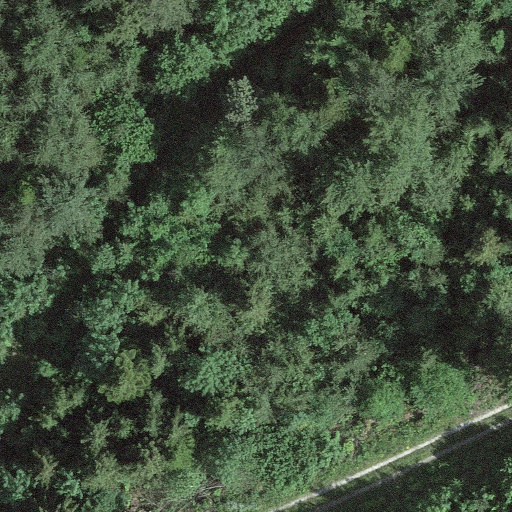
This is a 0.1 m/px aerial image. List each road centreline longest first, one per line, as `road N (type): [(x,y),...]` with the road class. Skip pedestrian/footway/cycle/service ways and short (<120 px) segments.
road 1 (track): [(0,391),(194,118),(248,63),(348,0)]
road 2 (track): [(511,416),(291,511)]
